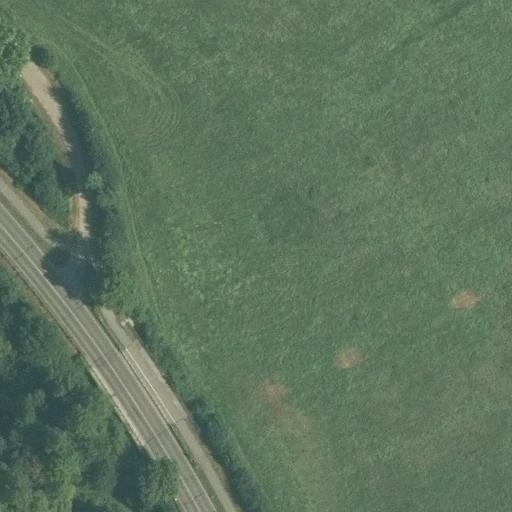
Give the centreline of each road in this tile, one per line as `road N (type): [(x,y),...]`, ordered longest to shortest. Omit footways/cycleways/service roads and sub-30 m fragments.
road 1 (secondary): [(200,511),(0,229)]
road 2 (track): [(0,42),(76,150),(86,211),(65,311)]
